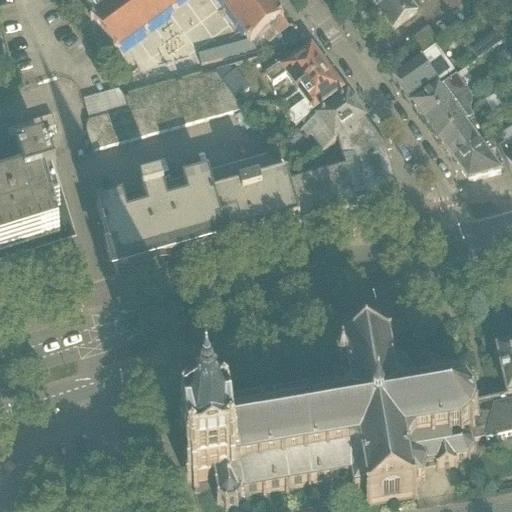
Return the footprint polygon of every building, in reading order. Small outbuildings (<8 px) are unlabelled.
[(80,0),(96,21),(90,25),(91,26),(93,24),(115,55),(113,57),(114,58),(192,0),(215,0),(250,48),(251,47),(250,45),(269,30),(276,39),(288,30),(265,0),(80,0)] [(368,0),(373,6),(392,33),(417,14),(406,0),(368,0)] [(452,73),(435,49),(439,45),(428,29),(410,42),(420,58),(392,79),(410,104),(452,73)] [(481,45),(471,52),(478,62),(488,54),(481,45)] [(223,62),(220,51),(199,57),(201,67),(223,62)] [(285,77),(295,90),(324,69),(311,51),(294,64),(290,58),(265,77),(272,87),(285,77)] [(505,54),(498,59),(504,68),(511,63),(505,54)] [(324,69),(295,90),(304,103),(287,116),(295,127),(342,93),(324,69)] [(233,72),(222,80),(237,100),(248,92),(233,72)] [(89,122),(87,123),(85,131),(92,154),(243,113),(215,75),(124,100),(124,101),(127,112),(89,122)] [(412,108),(426,126),(452,106),(469,95),(463,87),(455,76),(412,108)] [(118,92),(83,102),(89,122),(127,112),(124,101),(118,92)] [(426,126),(438,143),(473,118),(471,110),(471,106),(471,103),(472,100),(471,98),(469,95),(468,95),(453,106),(452,106),(426,126)] [(347,99),(302,132),(307,139),(311,136),(324,154),(327,152),(365,124),(347,99)] [(478,107),(476,112),(480,119),(490,113),(484,103),(478,107)] [(29,138),(48,132),(55,130),(52,118),(6,132),(9,143),(29,138)] [(473,118),(438,143),(453,164),(478,145),(470,134),(480,126),(478,124),(473,118)] [(387,159),(382,148),(382,147),(365,124),(327,152),(324,154),(291,178),(304,225),(319,221),(341,215),(357,210),(356,204),(365,201),(367,207),(369,207),(384,203),(397,195),(387,159)] [(276,132),(266,139),(272,148),(283,140),(276,132)] [(478,145),(453,164),(468,184),(500,175),(486,156),(495,151),(486,140),(478,145)] [(499,149),(498,149),(500,152),(500,153),(509,169),(511,174),(511,141),(500,148),(499,149)] [(0,156),(0,250),(1,251),(2,252),(4,251),(3,250),(18,245),(18,247),(20,246),(20,245),(39,239),(39,240),(41,239),(41,238),(56,233),(56,235),(59,234),(46,193),(57,190),(54,178),(49,161),(37,165),(32,146),(0,156)] [(275,156),(206,176),(226,247),(304,225),(291,178),(275,156)] [(226,247),(206,176),(96,207),(103,233),(110,257),(106,258),(109,267),(114,269),(116,278),(226,247)] [(509,405),(508,398),(471,407),(465,400),(469,395),(466,394),(463,384),(461,384),(460,377),(462,376),(461,374),(459,376),(454,372),(454,369),(452,368),(451,371),(439,373),(438,369),(440,367),(438,366),(436,368),(422,371),(419,369),(418,370),(421,372),(422,376),(411,378),(403,368),(406,365),(403,363),(401,367),(392,368),(390,354),(393,350),(390,348),(387,353),(374,355),(373,345),(358,348),(360,357),(347,359),(342,356),(340,359),(345,362),(346,369),(341,369),(339,373),(340,378),(337,378),(333,376),(332,378),(336,380),(337,391),(318,394),(318,390),(315,391),(315,395),(296,398),(295,394),(292,394),(293,398),(273,402),(272,398),(269,398),(270,402),(250,406),(250,402),(247,402),(248,406),(228,410),(228,408),(229,406),(228,405),(227,407),(220,402),(221,399),(219,399),(218,402),(210,403),(208,401),(207,402),(208,404),(203,411),(201,410),(201,412),(203,413),(204,420),(201,420),(202,422),(204,422),(205,426),(203,427),(202,428),(201,429),(200,430),(199,432),(199,433),(199,435),(200,437),(190,438),(189,434),(185,434),(186,440),(180,441),(187,484),(193,483),(193,488),(199,487),(198,482),(214,479),(216,490),(214,490),(214,492),(216,492),(218,504),(216,505),(218,507),(220,505),(226,510),(225,511),(227,511),(228,510),(235,509),(237,511),(239,510),(237,507),(242,500),(244,501),(245,500),(243,498),(262,494),(263,498),(266,498),(266,494),(285,490),(285,494),(289,494),(288,490),(307,487),(308,491),(311,490),(311,486),(330,482),(331,486),(335,486),(334,482),(352,479),(354,489),(351,492),(355,495),(357,492),(366,490),(369,504),(367,507),(370,509),(372,506),(412,499),(417,502),(419,500),(412,495),(410,485),(420,483),(423,485),(425,482),(421,479),(424,473),(438,470),(436,472),(438,473),(440,471),(454,468),(455,470),(456,470),(455,462),(466,460),(469,463),(471,462),(469,459),(473,454),(475,455),(476,452),(473,451),(472,445),(474,443),(474,442),(487,440),(495,408),(509,405)] [(495,408),(487,440),(488,444),(511,438),(511,350),(497,354),(508,398),(509,405),(495,408)]
